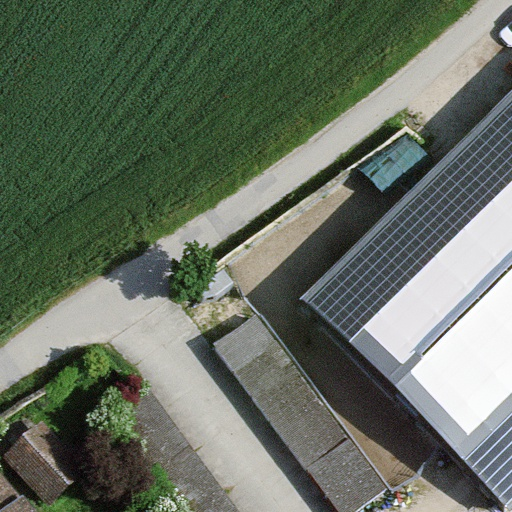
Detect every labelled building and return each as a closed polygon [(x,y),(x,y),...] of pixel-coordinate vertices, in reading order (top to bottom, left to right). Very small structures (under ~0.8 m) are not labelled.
[(358,265),(307,316),(504,511),(506,511),(511,506),(511,108),(356,264),(358,265)] [(336,511),(359,511),(385,493),(255,319),(214,350),(336,511)] [(235,511),(150,396),(108,426),(171,511),(235,511)] [(81,474),(44,433),(11,463),(48,504),(81,474)] [(0,511),(18,511),(0,491),(0,511)]
